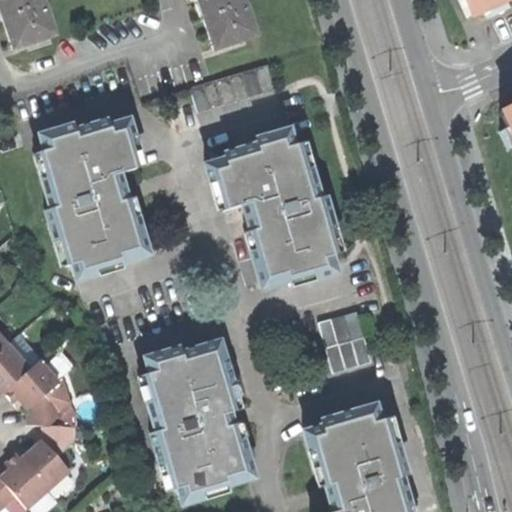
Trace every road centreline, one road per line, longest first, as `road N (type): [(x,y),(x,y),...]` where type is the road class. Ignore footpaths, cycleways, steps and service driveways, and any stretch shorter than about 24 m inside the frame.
road 1 (secondary): [(339,0),(484,511)]
road 2 (secondary): [(511,368),(429,94)]
